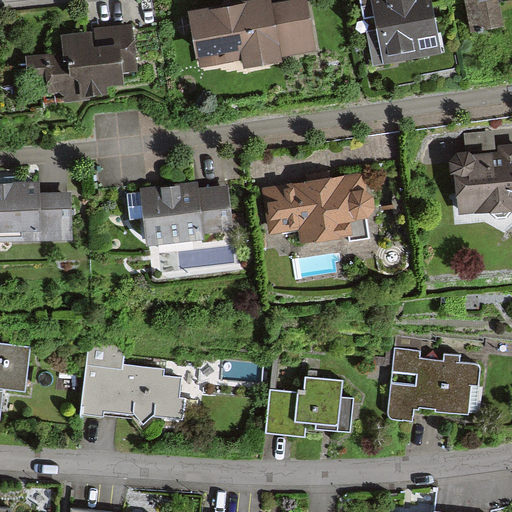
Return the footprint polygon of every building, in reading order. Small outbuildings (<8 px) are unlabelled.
[(272,0),(225,0),(189,7),(200,67),(234,61),(234,58),(242,56),(244,63),(318,50),(308,0),(273,0),(272,0)] [(432,0),(372,0),(385,55),(442,43),(432,0)] [(469,0),(474,25),(498,21),(494,0),(469,0)] [(134,23),(61,27),(63,48),(29,50),(30,69),(46,68),(46,82),(59,81),(60,93),(100,91),(99,77),(123,76),(123,66),(137,66),(134,23)] [(511,210),(511,150),(450,156),(456,216),(511,210)] [(366,175),(265,190),(270,225),(299,220),(301,232),(350,225),(349,213),(371,210),(366,175)] [(34,184),(0,184),(0,237),(67,235),(66,195),(34,196),(34,184)] [(196,186),(145,191),(150,242),(201,237),(200,229),(228,226),(224,190),(197,194),(196,186)] [(0,415),(4,388),(25,390),(31,349),(0,344),(0,415)] [(127,350),(91,345),(83,408),(183,420),(186,398),(181,397),(184,379),(163,376),(164,370),(125,365),(127,350)] [(423,350),(395,347),(388,414),(413,417),(414,409),(467,415),(470,386),(477,387),(480,364),(422,357),(423,350)] [(272,387),(268,428),(304,432),(305,422),(348,426),(351,395),(341,394),(342,378),(307,375),(306,390),(272,387)] [(7,511),(9,503),(0,502),(0,511),(7,511)]
